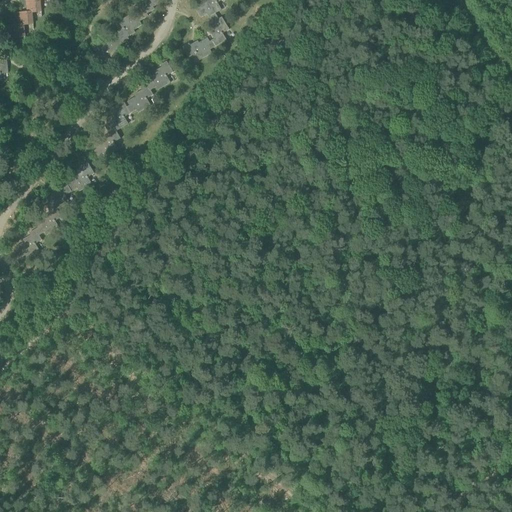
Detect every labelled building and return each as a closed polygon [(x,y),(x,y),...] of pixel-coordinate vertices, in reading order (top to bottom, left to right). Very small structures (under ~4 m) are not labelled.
[(28,0),(23,0),(24,6),(27,6),(27,12),(32,12),(32,13),(42,12),(40,0),(28,0)] [(138,14),(142,20),(148,16),(147,14),(155,9),(153,7),(162,2),(160,0),(138,0),(142,5),(135,10),(138,14)] [(207,14),(209,17),(215,13),(222,10),(218,3),(222,0),(205,0),(206,1),(198,6),(200,10),(197,11),(201,18),(207,14)] [(27,12),(15,13),(15,19),(19,19),(19,24),(19,25),(24,24),(24,25),(33,24),(32,13),(32,12),(27,12)] [(212,40),(216,47),(227,40),(223,34),(229,30),(222,17),(219,19),(215,13),(209,17),(210,19),(207,22),(212,30),(210,31),(214,39),(212,40)] [(119,37),(123,43),(129,39),(128,37),(135,33),(134,30),(142,25),(140,22),(142,20),(138,14),(133,17),(131,14),(118,22),(122,29),(116,33),(119,37)] [(19,24),(7,25),(7,31),(10,31),(11,38),(25,37),(24,25),(24,24),(19,25),(19,24)] [(103,52),(97,56),(104,67),(110,63),(109,61),(116,56),(115,54),(123,48),(121,45),(123,43),(119,37),(113,41),(111,38),(99,45),(103,52)] [(183,47),(189,58),(196,54),(200,61),(212,53),(210,50),(216,47),(212,40),(210,42),(208,38),(199,43),(198,41),(190,45),(189,43),(183,47)] [(0,81),(2,82),(1,74),(9,73),(7,61),(0,61),(0,64),(0,63),(0,81)] [(147,84),(151,91),(156,87),(158,90),(171,83),(167,76),(173,72),(167,61),(160,65),(162,67),(154,72),(155,74),(147,79),(149,83),(147,84)] [(127,107),(131,113),(137,110),(139,113),(151,106),(147,99),(154,95),(151,91),(147,84),(140,88),(142,90),(134,95),(136,97),(127,102),(129,106),(127,107)] [(104,126),(108,132),(114,128),(116,131),(129,124),(125,117),(131,113),(127,107),(125,102),(118,106),(119,108),(112,113),(113,115),(105,120),(107,124),(104,126)] [(94,151),(98,157),(104,154),(106,157),(118,149),(114,143),(121,139),(116,131),(114,128),(108,132),(109,134),(102,138),(103,140),(94,145),(97,149),(94,151)] [(88,178),(95,174),(88,163),(82,166),(83,169),(75,173),(77,175),(68,181),(70,184),(68,186),(72,192),(78,189),(80,192),(92,184),(88,178)] [(45,204),(49,210),(55,207),(57,210),(70,202),(66,196),(72,192),(68,186),(65,181),(59,185),(61,187),(53,192),(54,194),(46,199),(48,203),(45,204)] [(35,229),(39,236),(45,232),(47,235),(59,228),(55,221),(62,217),(57,210),(55,207),(49,210),(50,212),(43,217),(44,219),(36,224),(38,228),(35,229)] [(27,258),(40,251),(36,244),(42,240),(39,236),(35,229),(29,233),(31,235),(23,240),(24,242),(16,247),(18,251),(15,252),(19,259),(25,255),(27,258)]
